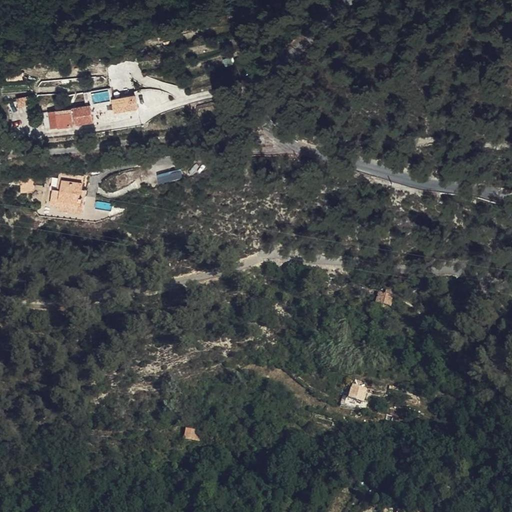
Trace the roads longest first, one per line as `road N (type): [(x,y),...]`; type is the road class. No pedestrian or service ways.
road 1 (unclassified): [(511,286),(457,264),(414,272),(269,253),(238,267),(54,306),(0,300)]
road 2 (unclassified): [(511,195),(430,185),(279,139),(264,123),(253,103),(256,77),(348,0)]
